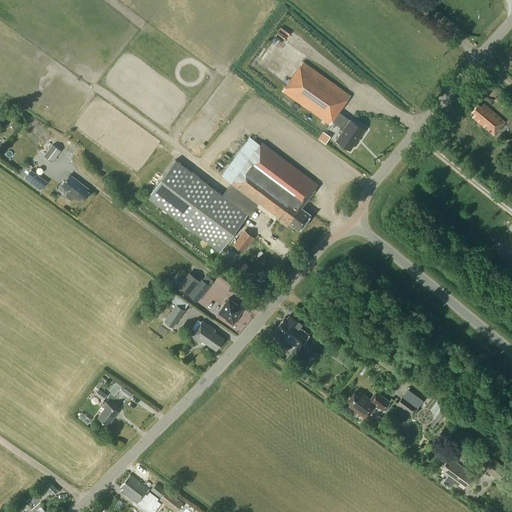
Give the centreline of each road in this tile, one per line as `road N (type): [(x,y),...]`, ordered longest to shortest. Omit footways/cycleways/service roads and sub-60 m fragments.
road 1 (unclassified): [(74,511),(353,221)]
road 2 (unclassified): [(353,221),(369,190),(511,21)]
road 3 (unclassified): [(511,351),(353,221)]
